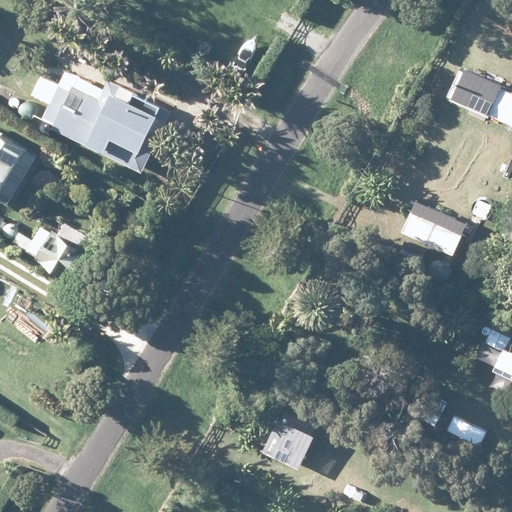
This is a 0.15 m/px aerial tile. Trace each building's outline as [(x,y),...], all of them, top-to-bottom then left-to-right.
[(455,91),(511,116),(511,81),(469,61),(455,91)] [(144,170),(174,108),(111,76),(103,92),(91,85),(93,80),(68,69),(61,83),(42,74),(33,92),(51,101),(44,115),(55,120),(52,125),(144,170)] [(40,151),(0,126),(0,194),(10,200),(40,151)] [(406,226),(459,251),(472,222),(419,198),(406,226)] [(93,250),(55,226),(36,255),(74,279),(93,250)] [(34,236),(23,229),(16,238),(28,247),(34,236)] [(498,366),(511,371),(511,345),(508,344),(498,366)] [(450,401),(433,393),(421,418),(437,426),(450,401)] [(488,431),(454,412),(443,432),(477,451),(488,431)]
